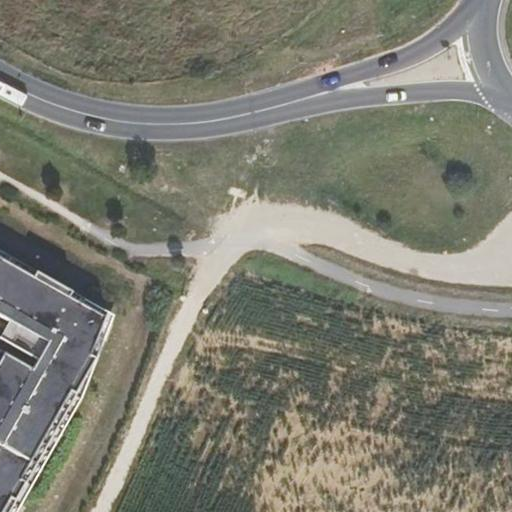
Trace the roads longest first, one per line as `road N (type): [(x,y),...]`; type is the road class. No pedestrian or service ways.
road 1 (track): [(511,272),(378,253),(287,216),(261,223),(232,245),(102,511)]
road 2 (primary): [(294,102),(214,121),(134,124),(86,118),(0,77)]
road 3 (primary): [(484,0),(405,55),(294,102)]
road 4 (primary): [(294,102),(498,88)]
